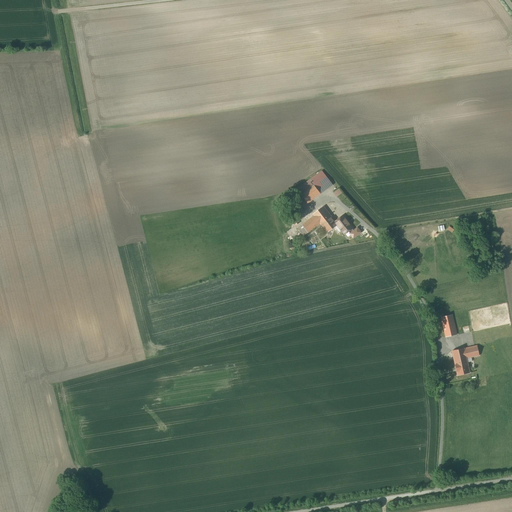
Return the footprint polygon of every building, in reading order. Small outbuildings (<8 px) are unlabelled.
[(308,204),(333,186),(322,171),(297,189),(308,204)] [(304,211),(298,201),(291,205),(298,215),(304,211)] [(335,223),(323,209),(299,229),(306,238),(320,226),(327,234),(337,226),(335,223)] [(300,223),(296,217),(291,220),(296,226),(300,223)] [(353,230),(343,217),(335,223),(337,226),(345,236),(353,230)] [(453,315),(441,317),(445,337),(457,335),(453,315)] [(454,361),(467,358),(479,356),(477,346),(475,346),(465,349),(465,348),(452,351),(454,361)] [(467,358),(454,361),(457,375),(470,373),(467,358)]
